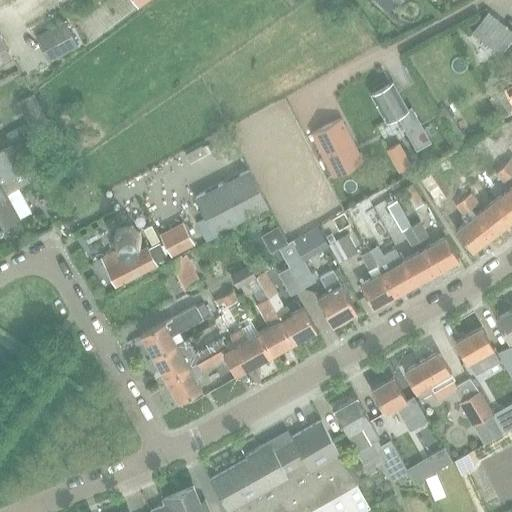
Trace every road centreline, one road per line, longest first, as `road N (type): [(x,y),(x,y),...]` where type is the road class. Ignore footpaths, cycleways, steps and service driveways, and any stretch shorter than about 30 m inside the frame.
road 1 (residential): [(162,454),(511,270)]
road 2 (residential): [(0,274),(29,262),(58,272),(162,454)]
road 3 (residential): [(30,511),(162,454)]
